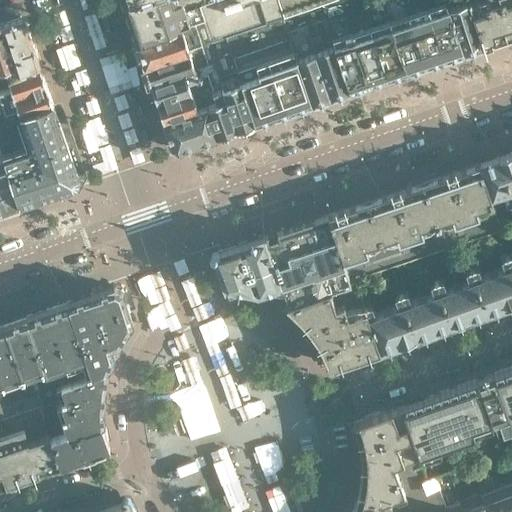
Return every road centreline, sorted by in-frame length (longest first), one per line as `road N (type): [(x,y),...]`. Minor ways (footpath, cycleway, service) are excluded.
road 1 (residential): [(0,266),(511,93)]
road 2 (residential): [(142,465),(131,414),(136,380),(158,340),(186,319)]
road 3 (residential): [(12,511),(142,465)]
road 4 (residential): [(383,381),(511,336)]
